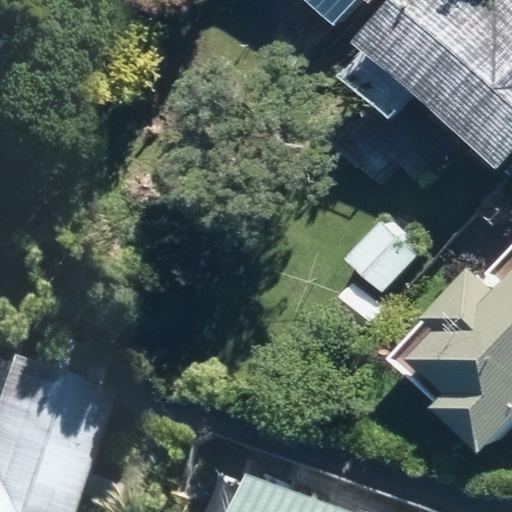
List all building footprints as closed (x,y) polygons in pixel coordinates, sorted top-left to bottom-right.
[(511,0),(437,0),(410,29),(511,124),(511,0)] [(399,217),(365,254),(398,285),(433,248),(399,217)] [(475,318),(447,347),(484,383),(472,396),(509,432),(511,429),(511,274),(500,262),(460,303),(475,318)] [(58,511),(104,388),(17,356),(0,402),(0,511),(58,511)] [(330,511),(305,503),(302,511),(330,511)]
